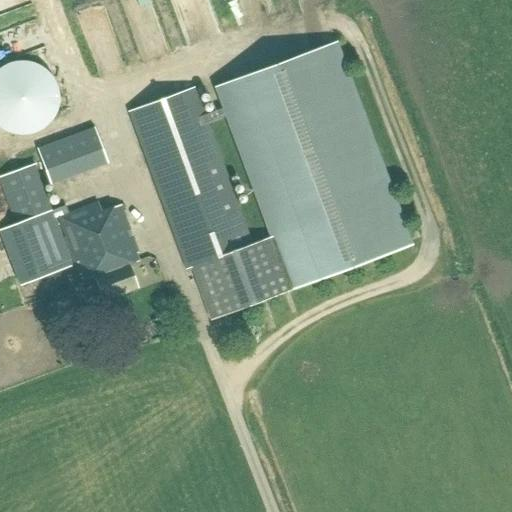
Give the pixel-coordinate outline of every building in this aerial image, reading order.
[(333,46),(219,88),(273,237),(293,290),(407,248),(333,46)] [(0,70),(0,121),(5,125),(21,126),(36,118),(44,103),(43,86),(32,73),(17,67),(0,71),(0,70)] [(190,267),(210,320),(293,290),(273,237),(251,245),(193,88),(128,112),(185,269),(190,267)] [(36,150),(48,185),(106,163),(93,129),(36,150)] [(51,221),(57,219),(56,218),(66,214),(63,208),(51,213),(32,165),(0,177),(0,185),(16,227),(0,233),(0,243),(21,295),(73,274),(51,221)] [(56,218),(57,219),(81,281),(77,283),(83,300),(99,294),(101,301),(136,288),(127,265),(139,261),(119,206),(98,212),(96,203),(66,214),(56,218)]
